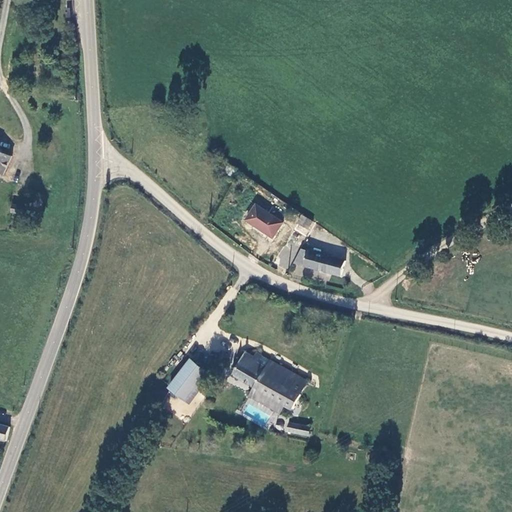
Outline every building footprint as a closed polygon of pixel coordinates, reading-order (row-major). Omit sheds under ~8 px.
[(0,175),(5,177),(14,155),(0,149),(0,175)] [(233,180),(239,170),(220,157),(218,162),(225,166),(222,172),(233,180)] [(285,223),(258,205),(248,220),(275,237),(285,223)] [(296,229),(310,237),(318,223),(304,215),(296,229)] [(295,264),(305,267),(310,252),(303,250),(295,264)] [(310,252),(305,267),(329,273),(329,270),(339,272),(342,259),(310,252)] [(294,408),(310,381),(259,352),(256,357),(247,352),(235,375),(255,387),(286,404),(294,408)] [(170,387),(191,403),(213,375),(193,360),(170,387)] [(282,411),(286,404),(255,387),(252,394),(282,411)] [(0,438),(8,440),(12,427),(0,424),(0,438)] [(292,424),(290,431),(311,435),(312,427),(292,424)]
